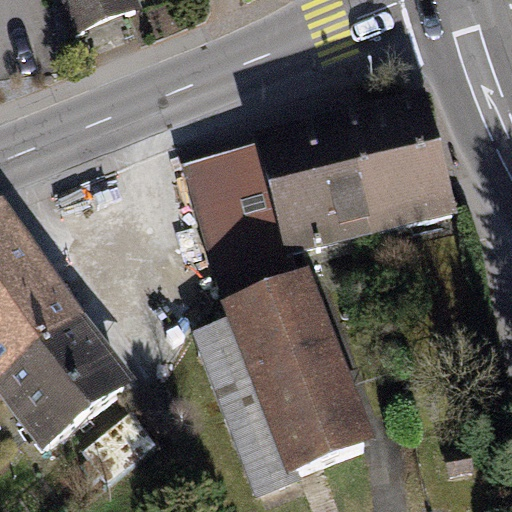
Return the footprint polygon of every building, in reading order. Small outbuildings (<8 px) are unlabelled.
[(136,0),(51,0),(72,49),(145,19),(136,0)] [(288,261),(294,259),(460,220),(450,182),(447,172),(445,165),(426,94),(352,112),(253,137),(256,149),(288,261)] [(220,307),(298,277),(294,259),(288,261),(256,149),(196,165),(184,169),(220,307)] [(0,384),(86,319),(4,203),(0,205),(0,384)] [(152,256),(123,276),(142,303),(175,280),(159,257),(152,256)] [(298,277),(220,307),(226,323),(193,336),(257,502),(303,484),(299,475),(377,445),(310,273),(298,277)] [(135,388),(86,319),(0,384),(0,400),(43,459),(135,388)]
